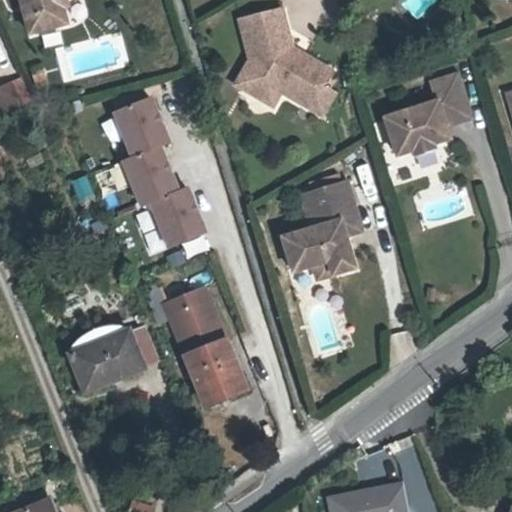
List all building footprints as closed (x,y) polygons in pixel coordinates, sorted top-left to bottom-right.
[(22,0),(32,37),(65,29),(61,12),(68,11),(65,0),(22,0)] [(260,75),(252,89),(278,104),(286,90),(329,115),(342,93),(331,87),(340,72),(307,52),(304,57),(293,52),(292,48),(295,47),(285,8),(243,18),(255,58),(260,75)] [(260,75),(255,58),(241,83),(252,89),(260,75)] [(442,99),(391,117),(403,153),(420,147),(440,141),(457,135),(452,125),(450,115),(473,108),(463,75),(437,85),(442,99)] [(13,88),(0,92),(0,117),(21,109),(13,88)] [(125,113),(143,157),(169,146),(178,142),(160,99),(125,113)] [(476,117),(473,108),(450,115),(452,125),(476,117)] [(442,150),(440,141),(420,147),(424,156),(442,150)] [(143,157),(134,161),(152,205),(161,201),(187,190),(169,146),(143,157)] [(77,202),(94,197),(88,175),(71,179),(77,202)] [(301,271),(321,264),(337,259),(341,273),(364,265),(357,248),(353,249),(349,235),(369,229),(353,180),(308,194),(318,228),(290,237),(301,271)] [(187,190),(161,201),(179,245),(214,230),(196,186),(187,190)] [(0,215),(8,212),(0,191),(0,215)] [(337,259),(321,264),(326,278),(341,273),(337,259)] [(217,285),(178,297),(181,308),(220,294),(217,285)] [(220,294),(181,308),(212,401),(251,388),(220,294)] [(81,347),(96,388),(150,368),(150,365),(170,358),(156,322),(134,330),(130,329),(81,347)] [(399,511),(394,493),(329,511),(399,511)] [(28,511),(64,511),(59,499),(28,511)] [(153,511),(155,504),(130,499),(127,511),(153,511)]
